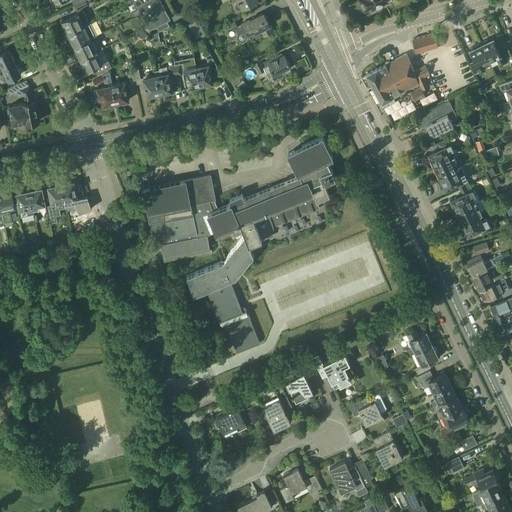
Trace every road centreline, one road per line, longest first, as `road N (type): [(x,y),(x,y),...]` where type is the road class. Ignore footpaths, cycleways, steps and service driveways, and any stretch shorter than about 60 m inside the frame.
road 1 (residential): [(210,490),(87,145)]
road 2 (residential): [(430,256),(426,273),(511,458)]
road 3 (tertiary): [(87,145),(279,104)]
road 4 (secondary): [(430,256),(347,81)]
road 5 (secondary): [(511,425),(430,256)]
road 6 (residential): [(493,0),(383,29),(333,52)]
road 7 (residential): [(87,145),(21,0)]
road 8 (residential): [(210,490),(311,434),(335,435)]
